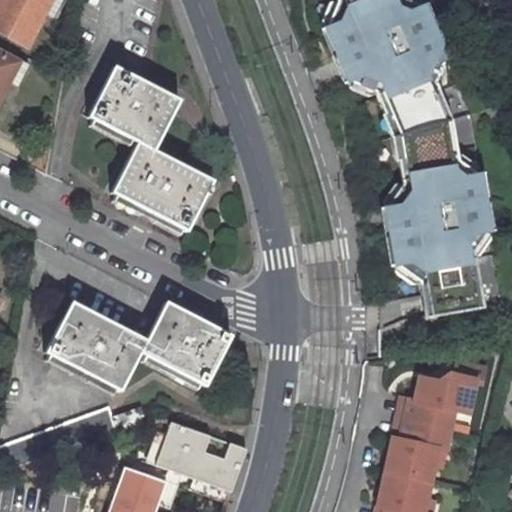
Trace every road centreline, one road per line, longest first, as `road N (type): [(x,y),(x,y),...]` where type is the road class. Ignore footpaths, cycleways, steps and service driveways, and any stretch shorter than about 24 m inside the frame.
road 1 (unknown): [(17,407),(96,0)]
road 2 (tertiary): [(198,0),(259,163),(280,258),(283,319)]
road 3 (residential): [(283,319),(244,314),(0,186)]
road 4 (tertiary): [(283,319),(278,404),(252,511)]
